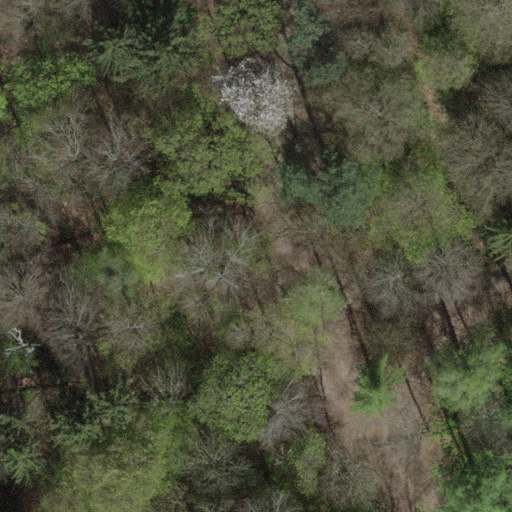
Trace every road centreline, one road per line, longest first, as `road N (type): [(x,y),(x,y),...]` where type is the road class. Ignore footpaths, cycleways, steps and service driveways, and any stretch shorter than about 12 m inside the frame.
road 1 (track): [(413,452),(352,348),(267,100),(261,0)]
road 2 (track): [(413,452),(462,381),(511,342)]
